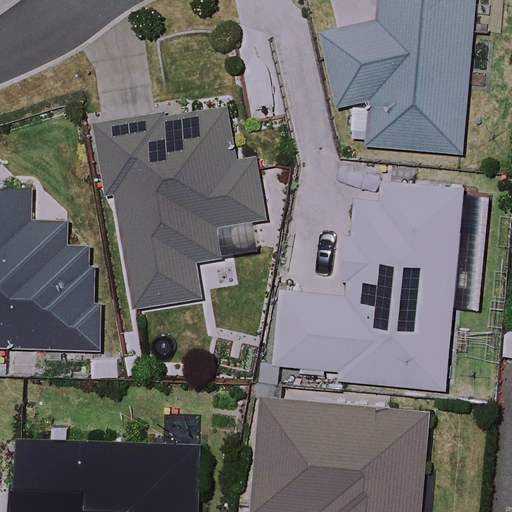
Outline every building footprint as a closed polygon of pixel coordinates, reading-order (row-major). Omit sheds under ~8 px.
[(478,34),(505,35),(506,0),(387,0),(386,29),(331,26),(353,144),(472,150),(478,34)] [(246,157),(239,105),(101,124),(111,195),(122,194),(139,313),(201,304),(195,260),(228,256),(224,223),(272,216),(263,154),(246,157)] [(389,184),(387,204),(359,202),(351,297),(286,291),(280,365),(345,371),(344,378),(454,388),(472,191),(389,184)] [(35,222),(36,192),(0,191),(0,349),(101,353),(105,224),(35,222)] [(258,511),(428,511),(436,412),(266,399),(258,511)] [(207,511),(210,447),(27,440),(24,511),(207,511)]
